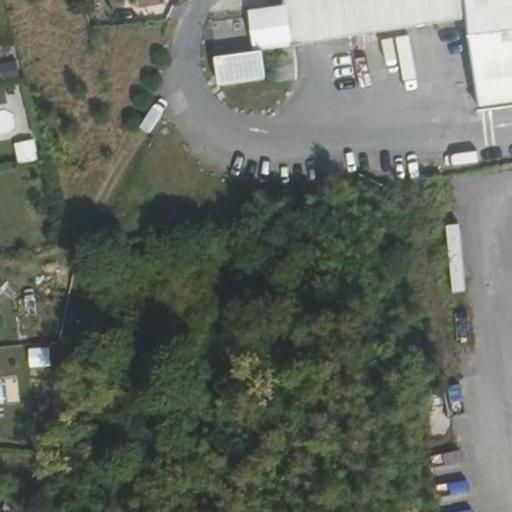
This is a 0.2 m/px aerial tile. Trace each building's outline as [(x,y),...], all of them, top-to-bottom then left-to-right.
[(511,0),(286,0),(287,2),(249,8),(256,48),(249,49),(216,54),(220,81),(266,74),(262,47),(274,45),(277,79),(297,76),(297,59),(293,42),(468,16),(481,108),(511,103),(511,0)] [(164,2),(84,13),(88,26),(167,17),(164,2)] [(88,26),(84,13),(73,14),(74,28),(88,26)] [(217,50),(231,46),(225,22),(211,26),(217,50)] [(19,164),(39,159),(34,138),(13,144),(19,164)] [(51,364),(51,348),(30,348),(30,365),(51,364)]
